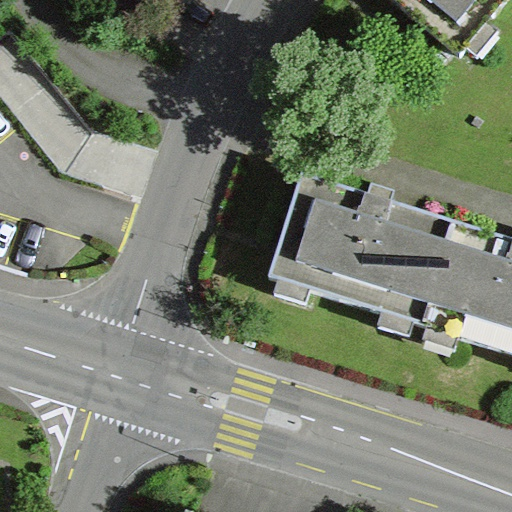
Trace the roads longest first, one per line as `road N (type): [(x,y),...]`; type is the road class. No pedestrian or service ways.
road 1 (secondary): [(511,491),(123,368)]
road 2 (residential): [(263,0),(210,107),(140,298),(123,368)]
road 3 (residential): [(79,511),(123,368)]
road 4 (secondary): [(123,368),(0,329)]
